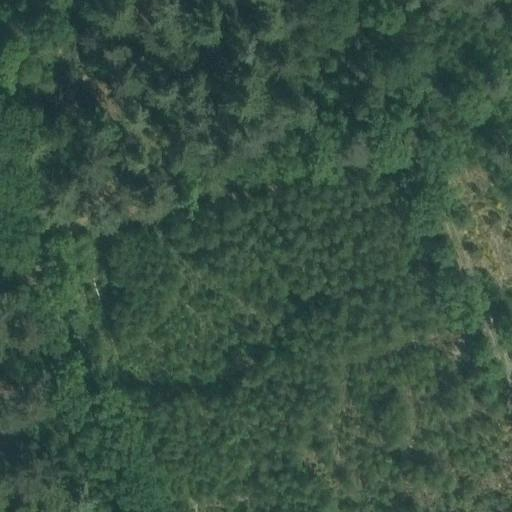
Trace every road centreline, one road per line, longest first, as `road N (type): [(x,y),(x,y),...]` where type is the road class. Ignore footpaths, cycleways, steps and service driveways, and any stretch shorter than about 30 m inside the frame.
road 1 (track): [(511,404),(402,131),(0,226)]
road 2 (track): [(125,511),(0,192)]
